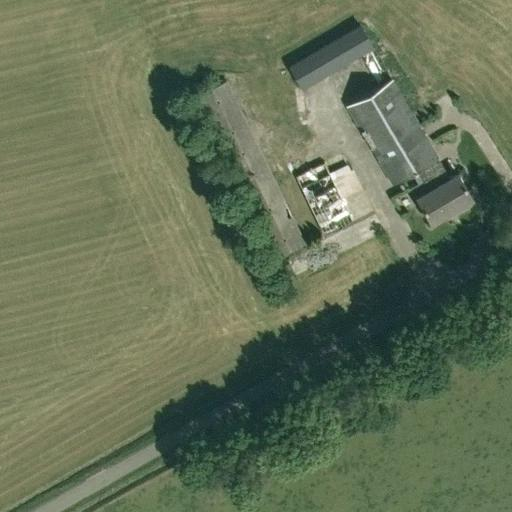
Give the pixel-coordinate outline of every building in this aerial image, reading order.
[(303,92),(374,49),(359,23),(289,66),(303,92)] [(448,178),(391,80),(346,106),(392,185),(416,171),(422,181),(410,188),(431,224),(472,200),(457,174),(448,178)] [(212,111),(282,254),(311,239),(242,97),(212,111)] [(315,141),(317,161),(326,160),(325,141),(315,141)] [(332,180),(324,163),(297,182),(323,234),(371,210),(351,171),(332,180)]
